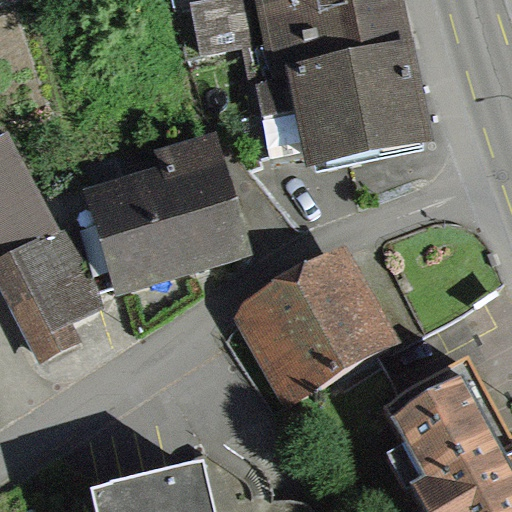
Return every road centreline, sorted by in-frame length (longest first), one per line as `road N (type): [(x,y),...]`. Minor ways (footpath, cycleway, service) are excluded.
road 1 (residential): [(0,458),(286,271),(511,180)]
road 2 (secondary): [(511,125),(474,0)]
